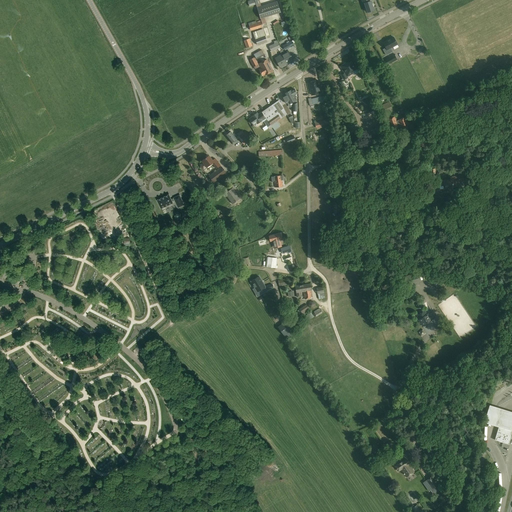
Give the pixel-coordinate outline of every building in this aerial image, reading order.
[(361,0),(362,2),(365,1),(365,3),(368,12),(369,13),(372,12),(372,11),(374,10),(371,1),(369,1),(368,0),(361,0)] [(261,19),(281,12),(277,1),(257,7),(261,19)] [(251,31),(262,27),(260,21),(249,24),(251,31)] [(257,45),(267,42),(263,29),(253,33),(257,45)] [(387,55),(393,52),(391,48),(398,44),(394,37),(383,43),(386,48),(383,49),(387,55)] [(252,46),(250,38),(244,40),(246,48),(252,46)] [(271,51),(280,48),(277,40),(274,41),(275,44),(269,46),(271,51)] [(285,50),(294,45),(292,41),(283,46),(285,50)] [(265,55),(262,50),(254,54),(257,59),(265,55)] [(288,51),(282,55),(287,64),(293,60),(288,51)] [(395,54),(385,60),(388,65),(397,60),(395,54)] [(287,64),(282,55),(275,58),(280,67),(287,64)] [(258,64),(254,57),(250,60),(253,67),(258,64)] [(267,60),(259,64),(261,68),(259,69),(263,76),(265,75),(273,71),(267,60)] [(341,74),(344,80),(348,77),(348,76),(353,73),(352,72),(357,69),(355,65),(353,65),(351,62),(345,66),(344,65),(340,67),(344,72),(341,74)] [(309,82),(312,95),(321,93),(317,80),(309,82)] [(298,103),(296,100),(297,100),(294,95),(297,94),(295,89),(292,90),(287,92),(289,96),(290,96),(292,99),(291,99),(292,102),(294,105),(293,111),(297,111),(298,103)] [(288,94),(287,92),(286,93),(284,94),(283,95),(282,96),(284,99),(286,103),(287,103),(288,104),(290,103),(292,102),(291,99),(292,99),(291,97),(290,96),(289,96),(288,94)] [(310,105),(325,101),(324,96),(311,99),(311,98),(308,99),(310,105)] [(267,108),(262,112),(263,114),(267,119),(271,125),(281,119),(281,118),(284,116),(287,114),(284,109),(281,104),(280,101),(280,100),(279,100),(276,102),(272,105),(267,108)] [(389,102),(377,107),(379,114),(392,108),(389,102)] [(288,107),(286,103),(283,104),(288,115),(291,114),(288,107)] [(263,114),(259,116),(257,113),(252,116),(253,117),(249,119),(254,125),(257,123),(257,124),(261,121),(262,122),(264,121),(268,128),(272,126),(271,125),(263,114)] [(395,118),(390,120),(393,128),(399,126),(398,126),(400,125),(401,128),(400,128),(402,132),(409,129),(405,119),(398,121),(397,122),(395,118)] [(328,119),(315,122),(316,128),(330,125),(328,119)] [(351,132),(360,129),(358,124),(349,127),(351,132)] [(380,126),(361,134),(365,143),(384,135),(380,126)] [(248,147),(255,142),(253,139),(252,139),(251,138),(253,137),(250,133),(248,134),(245,131),(244,133),(242,131),(237,134),(240,137),(239,138),(241,140),(244,145),(246,143),(248,147)] [(238,141),(237,139),(231,132),(226,135),(232,142),(234,145),(238,141)] [(394,134),(388,137),(391,143),(397,141),(394,134)] [(457,157),(463,163),(467,159),(460,153),(457,157)] [(204,169),(207,167),(213,163),(217,168),(221,165),(215,158),(213,160),(209,155),(202,161),(203,163),(200,165),(200,167),(202,169),(204,169)] [(214,183),(227,173),(222,166),(209,176),(214,183)] [(454,179),(458,179),(459,182),(464,180),(463,174),(457,175),(458,176),(455,177),(455,176),(450,177),(451,180),(443,181),(440,182),(441,186),(445,185),(445,188),(456,186),(454,179)] [(272,177),(272,182),(275,181),(275,187),(283,186),(282,180),(283,180),(283,175),(280,176),(272,177)] [(233,188),(225,193),(233,204),(240,198),(233,188)] [(184,205),(179,195),(173,198),(171,200),(169,195),(157,200),(161,208),(172,203),(172,202),(175,201),(178,208),(184,205)] [(215,211),(218,215),(220,217),(221,219),(224,217),(223,215),(224,215),(220,209),(215,211)] [(182,237),(192,232),(190,227),(179,233),(182,237)] [(280,233),(269,235),(270,241),(273,241),(274,246),(281,245),(280,240),(282,239),(280,233)] [(290,245),(283,247),(285,253),(287,252),(288,253),(292,252),(290,245)] [(276,268),(277,258),(268,257),(267,267),(276,268)] [(21,282),(25,274),(20,272),(17,280),(21,282)] [(421,283),(418,272),(405,276),(409,287),(421,283)] [(259,276),(251,281),(255,288),(253,289),(255,293),(265,287),(259,276)] [(312,297),(311,290),(310,284),(296,286),(297,292),(296,292),(297,297),(302,297),(301,292),(303,291),(305,299),(312,297)] [(408,297),(404,288),(398,290),(402,300),(408,297)] [(271,303),(265,307),(271,319),(278,316),(271,303)] [(311,310),(307,304),(299,309),(303,315),(311,310)] [(320,308),(314,312),(317,317),(323,313),(320,308)] [(424,310),(417,315),(419,319),(418,320),(423,326),(432,320),(436,317),(431,311),(428,314),(427,314),(424,310)] [(306,321),(314,317),(311,313),(304,317),(306,321)] [(284,335),(293,329),(288,320),(278,327),(284,335)] [(511,428),(511,409),(491,403),(485,420),(511,428)] [(511,429),(499,427),(495,439),(509,443),(511,433),(511,429)] [(414,472),(413,470),(409,465),(410,464),(406,458),(397,464),(395,466),(398,472),(401,470),(407,477),(414,472)] [(433,476),(426,480),(432,489),(430,490),(433,494),(439,491),(436,487),(439,485),(433,476)]
